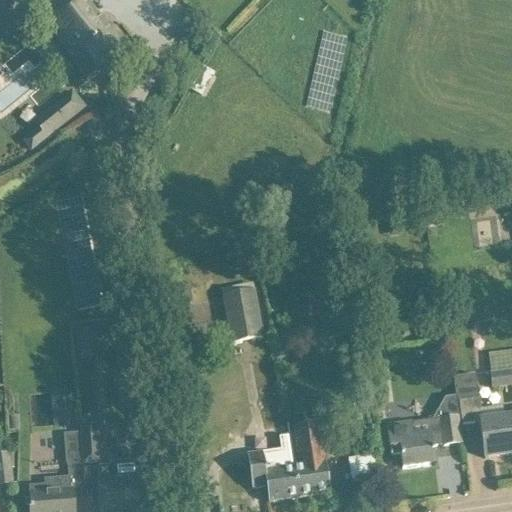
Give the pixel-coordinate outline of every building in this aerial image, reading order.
[(65,56),(73,66),(86,82),(126,49),(86,0),(65,0),(45,17),(72,51),(65,56)] [(50,67),(32,42),(7,59),(26,85),(50,67)] [(69,92),(33,121),(47,139),(83,110),(69,92)] [(511,205),(509,192),(501,194),(505,216),(511,214),(511,205)] [(437,217),(427,219),(428,228),(438,227),(437,217)] [(186,290),(183,278),(164,282),(170,310),(193,305),(190,290),(186,290)] [(255,290),(222,298),(231,346),(263,339),(255,290)] [(76,335),(78,360),(97,359),(95,333),(76,335)] [(273,340),(277,360),(288,358),(285,338),(273,340)] [(511,365),(510,366),(511,373),(509,373),(492,376),(490,376),(492,390),(497,390),(511,387),(511,418),(501,420),(479,423),(482,441),(484,460),(506,458),(511,456),(511,365)] [(388,438),(391,457),(400,456),(402,471),(435,467),(432,448),(443,447),(443,448),(461,445),(458,426),(457,418),(459,417),(457,402),(457,397),(445,399),(433,421),(411,424),(386,428),(388,438)] [(468,401),(457,402),(459,417),(460,426),(479,423),(477,400),(468,401)] [(81,417),(85,465),(101,464),(98,428),(97,428),(95,416),(81,417)] [(297,429),(292,430),(295,456),(303,456),(305,467),(293,469),(298,501),(328,496),(325,476),(317,426),(297,429)] [(64,435),(66,465),(82,464),(80,434),(64,435)] [(294,467),(289,439),(277,448),(291,467),(294,467)] [(298,501),(293,469),(282,471),(269,453),(267,454),(247,457),(252,491),(266,489),(269,505),(298,501)] [(0,455),(0,486),(12,485),(8,455),(0,455)] [(350,463),(353,486),(375,483),(371,460),(350,463)] [(100,511),(144,511),(140,461),(108,463),(110,480),(98,481),(99,502),(100,511)] [(44,481),(44,486),(30,488),(31,506),(29,506),(29,511),(73,511),(71,479),(44,481)]
